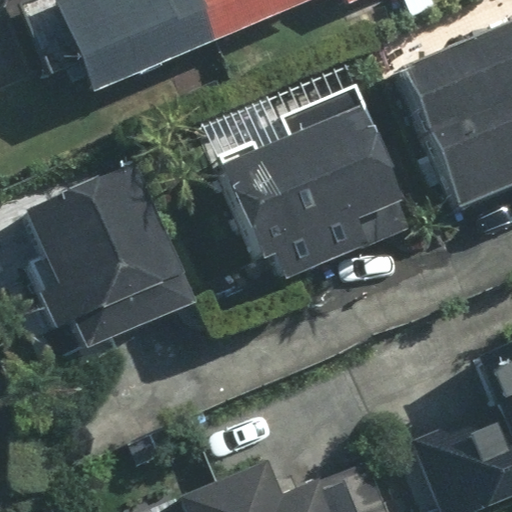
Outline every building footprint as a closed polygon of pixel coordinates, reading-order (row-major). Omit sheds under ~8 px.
[(55,0),(40,7),(80,101),(317,0),(333,0),(338,11),(362,0),(55,0)] [(511,187),(511,28),(486,39),(487,42),(386,84),(442,217),(511,187)] [(385,214),(346,122),(212,179),(251,270),(259,267),(271,293),(352,258),(341,233),(385,214)] [(180,312),(127,178),(16,222),(69,356),(180,312)] [(511,344),(466,364),(486,410),(405,444),(434,511),(468,511),(511,493),(511,344)] [(377,511),(359,468),(271,504),(257,471),(167,508),(168,511),(377,511)]
